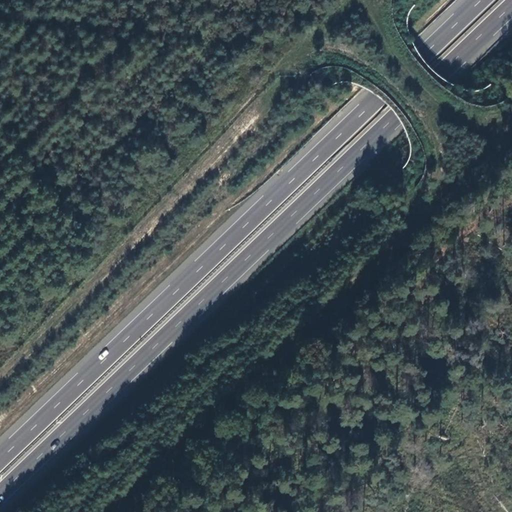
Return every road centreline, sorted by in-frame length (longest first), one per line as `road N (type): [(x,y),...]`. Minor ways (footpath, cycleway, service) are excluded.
road 1 (motorway): [(0,495),(511,5)]
road 2 (motorway): [(483,0),(0,460)]
road 3 (track): [(511,138),(107,511)]
